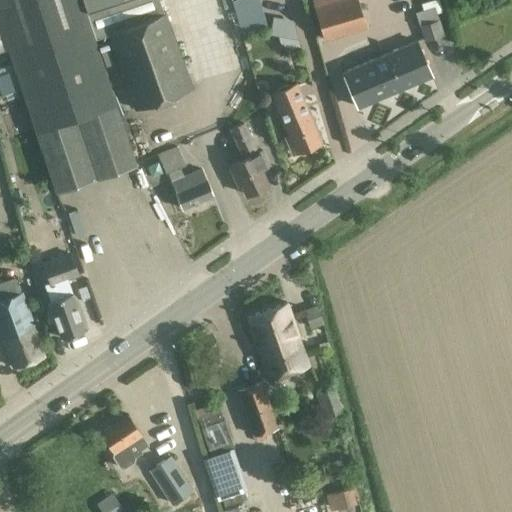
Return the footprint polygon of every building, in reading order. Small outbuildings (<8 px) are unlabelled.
[(136,164),(93,37),(82,0),(0,0),(0,51),(8,49),(56,191),(136,164)] [(135,109),(192,89),(165,12),(160,0),(82,0),(93,37),(108,32),(135,109)] [(313,0),(324,37),(364,25),(357,0),(313,0)] [(424,40),(445,35),(435,6),(416,12),(421,24),(419,25),(424,40)] [(282,36),(281,43),(294,46),(299,21),(275,16),(271,33),(282,36)] [(343,72),(358,107),(431,76),(417,41),(343,72)] [(272,93),(289,133),(285,135),(293,153),(320,142),(295,83),(272,93)] [(229,166),(238,185),(241,183),(246,195),(267,184),(260,169),(269,165),(261,147),(256,149),(244,123),(230,129),(244,159),(229,166)] [(186,164),(179,147),(157,156),(164,172),(166,171),(182,209),(213,196),(202,169),(184,177),(179,167),(186,164)] [(71,256),(43,266),(49,284),(46,285),(51,300),(49,301),(61,338),(85,330),(72,293),(71,293),(66,279),(78,275),(71,256)] [(16,277),(0,282),(0,330),(13,367),(44,356),(16,277)] [(264,310),(274,340),(279,338),(283,352),(302,345),(287,302),(264,310)] [(269,378),(279,374),(285,378),(293,375),(298,367),(309,363),(302,345),(283,352),(279,338),(274,340),(264,310),(247,317),(269,378)] [(239,388),(256,434),(254,434),(256,442),(266,438),(264,431),(279,427),(261,380),(239,388)] [(342,409),(336,389),(317,395),(324,416),(343,410),(342,409)] [(218,402),(195,410),(223,497),(247,489),(233,448),(234,447),(218,402)] [(101,433),(113,451),(112,456),(119,467),(124,468),(134,461),(135,457),(143,452),(141,449),(148,444),(128,414),(101,433)] [(147,449),(154,460),(163,454),(156,443),(147,449)] [(171,456),(149,469),(171,503),(192,489),(171,456)] [(326,494),(330,511),(357,503),(353,487),(326,494)] [(97,503),(102,511),(126,511),(113,492),(97,503)]
